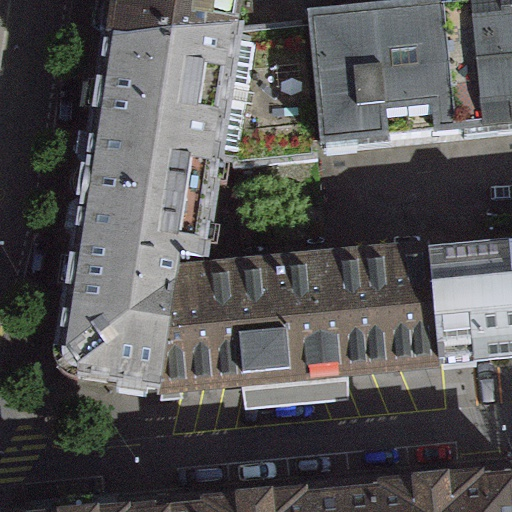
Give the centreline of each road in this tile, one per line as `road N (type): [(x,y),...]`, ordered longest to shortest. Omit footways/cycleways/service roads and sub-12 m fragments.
road 1 (residential): [(511,426),(120,463),(0,448)]
road 2 (residential): [(51,0),(9,217)]
